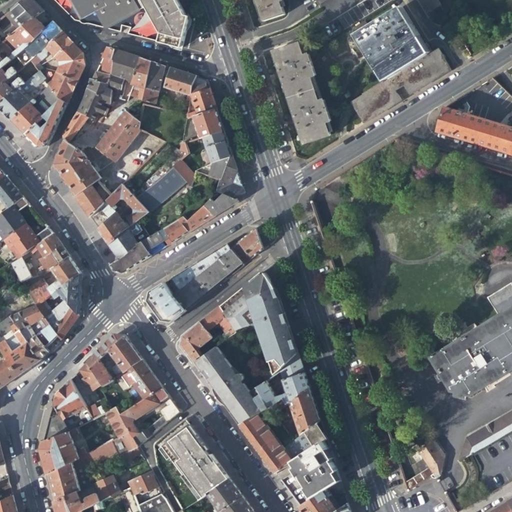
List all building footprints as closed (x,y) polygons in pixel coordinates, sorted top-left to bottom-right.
[(17,26),(21,30),(36,18),(43,12),(36,4),(32,0),(22,0),(7,12),(9,15),(13,12),(22,22),(17,26)] [(53,0),(72,20),(77,21),(110,3),(108,0),(53,0)] [(164,29),(145,0),(108,0),(110,3),(77,21),(84,24),(161,43),(164,29)] [(188,20),(176,0),(145,0),(164,29),(161,43),(182,48),(188,20)] [(256,0),(264,21),(285,15),(280,1),(283,1),(282,0),(256,0)] [(418,0),(426,13),(439,6),(435,0),(418,0)] [(399,9),(367,28),(358,33),(368,51),(366,52),(373,64),(376,63),(386,80),(393,76),(427,54),(416,37),(419,36),(415,30),(412,24),(409,26),(399,9)] [(40,23),(36,18),(21,30),(9,39),(19,50),(14,54),(18,58),(31,47),(46,29),(40,23)] [(31,47),(40,55),(47,49),(54,43),(63,33),(57,26),(53,22),(46,29),(31,47)] [(354,27),(358,33),(367,28),(363,22),(354,27)] [(51,51),(56,57),(73,43),(66,35),(63,33),(54,43),(47,49),(40,55),(38,56),(32,62),(38,70),(42,68),(39,65),(39,63),(43,60),(43,61),(48,57),(48,53),(50,51),(51,51)] [(61,65),(58,72),(77,83),(81,74),(85,65),(83,54),(73,43),(56,57),(61,62),(62,62),(63,65),(61,65)] [(330,136),(326,123),(330,121),(323,99),(319,101),(311,77),(315,75),(308,54),(304,56),(300,44),(274,52),(281,72),(297,122),(304,144),(330,136)] [(427,54),(393,76),(400,87),(404,86),(410,94),(453,68),(446,54),(439,57),(437,49),(427,54)] [(107,61),(116,65),(121,53),(113,50),(110,55),(106,61),(107,61)] [(133,57),(121,53),(116,65),(112,76),(126,80),(125,82),(129,83),(132,84),(141,59),(133,57)] [(9,77),(3,71),(0,73),(0,87),(6,82),(32,62),(38,56),(36,54),(34,56),(33,54),(11,73),(9,77)] [(0,58),(0,73),(3,71),(13,62),(10,58),(7,61),(4,62),(0,58)] [(145,60),(141,59),(132,84),(133,84),(130,96),(145,100),(147,89),(152,63),(145,60)] [(116,65),(107,61),(105,68),(102,75),(112,79),(116,65)] [(147,89),(160,92),(166,67),(159,65),(152,63),(147,89)] [(192,96),(192,95),(197,77),(184,73),(171,69),(165,87),(192,96)] [(45,79),(40,73),(40,72),(34,77),(27,83),(21,85),(0,105),(0,108),(5,114),(12,121),(30,103),(20,93),(23,90),(28,93),(45,79)] [(49,85),(63,100),(67,104),(74,90),(77,83),(58,72),(54,80),(49,85)] [(11,87),(6,82),(0,87),(0,105),(21,85),(27,83),(34,77),(30,73),(23,79),(20,76),(12,82),(13,85),(11,87)] [(96,75),(93,80),(109,87),(109,86),(112,79),(102,75),(98,73),(96,75)] [(123,90),(125,82),(126,80),(112,76),(112,79),(109,86),(119,89),(123,90)] [(397,90),(400,87),(393,76),(386,80),(354,99),(364,123),(403,99),(397,90)] [(200,78),(197,77),(192,95),(197,92),(196,87),(198,87),(200,78)] [(505,90),(493,78),(487,81),(501,94),(505,90)] [(89,88),(86,96),(104,102),(110,104),(111,99),(111,91),(108,90),(109,87),(93,80),(92,79),(89,88)] [(187,120),(194,118),(217,109),(213,97),(210,87),(208,83),(198,87),(196,87),(197,92),(192,95),(197,111),(188,115),(187,120)] [(38,97),(51,111),(63,100),(49,85),(38,97)] [(159,96),(160,92),(147,89),(145,100),(157,104),(159,96)] [(102,106),(104,102),(86,96),(84,99),(81,107),(79,112),(77,114),(93,119),(96,120),(98,115),(100,113),(106,115),(109,108),(102,106)] [(34,100),(30,103),(12,121),(19,128),(26,135),(38,123),(44,117),(33,106),(37,102),(34,100)] [(44,128),(38,123),(26,135),(32,141),(38,148),(47,146),(54,131),(67,104),(63,100),(51,111),(44,117),(49,122),(44,128)] [(161,100),(159,108),(168,110),(169,102),(161,100)] [(144,104),(141,122),(139,129),(148,133),(153,106),(144,104)] [(469,114),(446,107),(444,113),(442,122),(439,131),(511,153),(511,113),(508,118),(511,121),(507,125),(469,114)] [(201,139),(203,138),(224,131),(220,119),(217,109),(194,118),(201,139)] [(127,111),(99,145),(105,152),(114,160),(117,163),(132,140),(139,129),(141,122),(127,111)] [(91,122),(93,119),(77,114),(74,118),(64,135),(63,138),(65,140),(69,143),(79,130),(85,120),(91,122)] [(224,131),(203,138),(212,163),(229,157),(232,154),(228,142),(224,131)] [(73,192),(76,197),(98,180),(102,178),(100,175),(98,173),(114,160),(105,152),(92,164),(83,152),(74,146),(69,143),(65,140),(61,150),(60,152),(54,165),(56,168),(60,173),(68,185),(73,192)] [(99,145),(83,152),(92,164),(105,152),(99,145)] [(142,186),(145,191),(175,165),(183,159),(189,154),(180,151),(142,186)] [(221,180),(217,191),(222,193),(231,197),(240,201),(243,200),(245,193),(239,177),(232,154),(229,157),(212,163),(196,173),(221,180)] [(195,175),(183,159),(175,165),(186,180),(191,186),(195,175)] [(148,212),(186,180),(175,165),(145,191),(135,199),(148,212)] [(0,198),(2,201),(16,190),(10,182),(5,177),(0,181),(0,198)] [(112,194),(98,180),(76,197),(75,198),(80,206),(89,218),(90,216),(105,201),(112,194)] [(126,223),(116,212),(99,227),(96,229),(103,237),(108,245),(114,240),(127,230),(148,212),(135,199),(122,184),(112,194),(105,201),(114,210),(118,207),(116,205),(120,200),(123,200),(132,209),(132,215),(127,218),(129,221),(126,223)] [(2,201),(9,209),(23,198),(16,190),(2,201)] [(215,202),(222,193),(217,191),(211,199),(215,202)] [(219,205),(215,202),(211,199),(206,206),(215,216),(226,210),(240,201),(231,197),(219,205)] [(0,214),(0,235),(3,239),(25,223),(21,218),(18,213),(29,205),(26,201),(23,198),(9,209),(0,214)] [(99,227),(116,212),(114,210),(105,201),(90,216),(99,227)] [(185,216),(180,219),(190,232),(203,224),(215,216),(206,206),(188,221),(185,216)] [(178,239),(190,232),(180,219),(160,231),(165,240),(170,236),(173,242),(178,239)] [(21,257),(37,245),(40,243),(54,235),(48,228),(47,227),(35,237),(25,223),(3,239),(17,260),(21,257)] [(231,249),(246,264),(255,257),(264,250),(256,228),(240,242),(231,249)] [(138,244),(127,230),(114,240),(108,245),(112,251),(120,259),(138,244)] [(153,249),(165,240),(160,231),(138,244),(120,259),(111,266),(112,268),(114,271),(124,273),(152,256),(149,252),(153,249)] [(48,272),(52,269),(60,264),(52,254),(62,246),(54,235),(40,243),(37,245),(44,256),(40,260),(48,272)] [(237,239),(228,245),(231,249),(240,242),(237,239)] [(231,249),(228,245),(213,254),(197,264),(203,272),(231,249)] [(70,257),(62,246),(52,254),(60,264),(70,257)] [(166,283),(152,291),(150,301),(161,318),(174,321),(199,301),(246,264),(231,249),(203,272),(182,290),(174,296),(166,283)] [(29,271),(21,257),(17,260),(12,264),(23,283),(38,276),(34,269),(29,271)] [(27,291),(36,307),(42,302),(48,298),(81,273),(70,257),(60,264),(52,269),(54,273),(60,281),(49,289),(45,284),(48,282),(45,279),(27,291)] [(172,279),(182,290),(203,272),(197,264),(184,272),(180,274),(172,279)] [(237,293),(221,306),(235,331),(248,324),(251,328),(252,329),(254,329),(255,329),(256,327),(257,326),(257,322),(274,374),(280,369),(298,354),(280,297),(277,289),(265,274),(263,272),(237,293)] [(65,302),(52,312),(54,315),(58,319),(60,322),(75,310),(79,314),(80,284),(81,273),(48,298),(50,301),(55,298),(56,299),(60,296),(65,302)] [(511,283),(511,282),(486,297),(491,305),(499,300),(505,310),(511,306),(511,283)] [(497,315),(430,357),(450,390),(469,394),(511,367),(511,306),(505,310),(499,300),(491,305),(497,315)] [(50,314),(42,302),(36,307),(45,318),(50,314)] [(235,331),(221,306),(210,315),(201,322),(208,331),(220,323),(226,334),(224,336),(226,340),(236,333),(235,331)] [(29,325),(35,337),(46,350),(52,344),(59,336),(45,318),(36,307),(22,312),(29,325)] [(53,317),(54,315),(52,312),(50,314),(45,318),(59,336),(61,340),(73,324),(71,322),(75,318),(79,314),(75,310),(60,322),(58,319),(55,321),(53,317)] [(22,329),(29,325),(22,312),(10,315),(11,317),(40,359),(44,355),(47,352),(46,350),(35,337),(30,341),(22,329)] [(0,343),(0,350),(5,357),(18,376),(40,360),(40,359),(11,317),(5,320),(10,327),(9,328),(14,335),(3,343),(3,342),(0,343)] [(213,338),(208,331),(201,322),(192,330),(183,337),(183,347),(195,363),(204,356),(198,349),(213,338)] [(92,369),(106,355),(110,352),(125,337),(125,336),(121,336),(114,335),(87,363),(92,369)] [(110,352),(124,372),(128,369),(142,360),(125,337),(110,352)] [(216,347),(204,356),(195,363),(219,397),(221,396),(224,400),(222,401),(240,425),(249,418),(258,414),(269,408),(257,387),(250,392),(244,384),(240,387),(238,384),(243,381),(244,379),(243,377),(242,376),(241,375),(239,374),(237,375),(216,347)] [(283,380),(288,394),(291,403),(310,388),(307,379),(301,360),(298,354),(280,369),(283,380)] [(109,359),(106,355),(92,369),(102,385),(103,387),(115,380),(114,379),(103,364),(109,359)] [(0,389),(18,376),(5,357),(0,360),(0,389)] [(133,376),(130,379),(144,400),(163,388),(152,373),(142,360),(128,369),(133,376)] [(93,391),(102,385),(92,369),(87,363),(75,375),(81,383),(83,381),(86,386),(89,384),(93,391)] [(124,372),(130,379),(133,376),(128,369),(124,372)] [(122,373),(114,379),(115,380),(117,383),(125,378),(122,373)] [(266,381),(257,387),(269,408),(277,404),(284,400),(287,405),(291,403),(288,394),(276,398),(269,383),(273,380),(271,376),(266,381)] [(54,397),(53,403),(63,420),(86,408),(71,380),(63,388),(54,397)] [(136,418),(169,397),(163,388),(144,400),(121,414),(140,445),(180,412),(173,402),(160,412),(164,418),(147,430),(143,433),(138,426),(140,424),(136,418)] [(310,388),(291,403),(302,434),(306,431),(316,423),(320,420),(316,406),(310,388)] [(281,410),(287,405),(284,400),(277,404),(281,410)] [(273,414),(281,410),(277,404),(269,408),(273,414)] [(93,421),(105,414),(106,413),(103,407),(96,410),(94,406),(87,409),(93,421)] [(119,457),(123,455),(138,448),(140,446),(140,445),(121,414),(117,407),(106,413),(105,414),(119,438),(112,442),(117,453),(119,457)] [(511,411),(467,438),(459,459),(479,448),(511,429),(511,411)] [(275,437),(258,414),(249,418),(240,425),(247,436),(257,449),(275,437)] [(207,496),(230,479),(220,466),(211,454),(210,456),(206,451),(208,449),(186,419),(155,443),(154,444),(179,480),(168,486),(182,511),(196,504),(207,496)] [(65,424),(69,432),(75,429),(71,421),(65,424)] [(326,439),(316,423),(306,431),(310,439),(313,447),(303,454),(292,461),(293,462),(290,464),(312,499),(335,485),(340,481),(334,472),(336,470),(330,461),(332,458),(328,451),(327,450),(328,449),(323,441),(326,439)] [(76,429),(75,429),(69,432),(43,442),(42,449),(48,475),(82,457),(86,455),(83,448),(77,452),(71,437),(78,434),(76,429)] [(283,448),(275,437),(257,449),(265,460),(275,473),(290,464),(293,462),(292,461),(303,454),(313,447),(310,439),(306,431),(302,434),(283,448)] [(82,457),(48,475),(55,502),(78,491),(81,490),(94,485),(87,468),(117,453),(112,442),(111,441),(86,455),(82,457)] [(421,451),(430,467),(435,475),(438,481),(441,474),(444,456),(434,441),(421,451)] [(141,454),(138,448),(123,455),(126,461),(141,454)] [(431,477),(435,475),(430,467),(421,473),(426,481),(431,477)] [(144,494),(158,488),(154,479),(151,472),(128,482),(138,504),(143,502),(140,493),(144,494)] [(421,473),(406,484),(408,490),(410,490),(426,481),(421,473)] [(83,505),(78,491),(55,502),(57,511),(81,511),(94,506),(101,502),(120,493),(113,476),(97,483),(102,494),(99,495),(99,494),(87,499),(89,502),(83,505)] [(0,490),(10,486),(8,477),(0,481),(0,490)] [(214,511),(219,511),(242,497),(230,479),(207,496),(215,506),(212,509),(214,511)] [(332,498),(344,491),(340,481),(335,485),(312,499),(299,506),(303,511),(334,511),(336,511),(327,497),(330,495),(332,498)] [(166,500),(161,495),(152,498),(143,502),(138,504),(141,511),(172,511),(169,506),(166,500)] [(339,509),(332,498),(330,495),(327,497),(336,511),(339,509)] [(0,511),(16,511),(12,496),(0,502),(0,511)] [(253,511),(242,497),(219,511),(253,511)] [(511,511),(511,507),(508,501),(497,508),(489,511),(511,511)] [(99,511),(104,510),(101,502),(94,506),(95,511),(99,511)]
